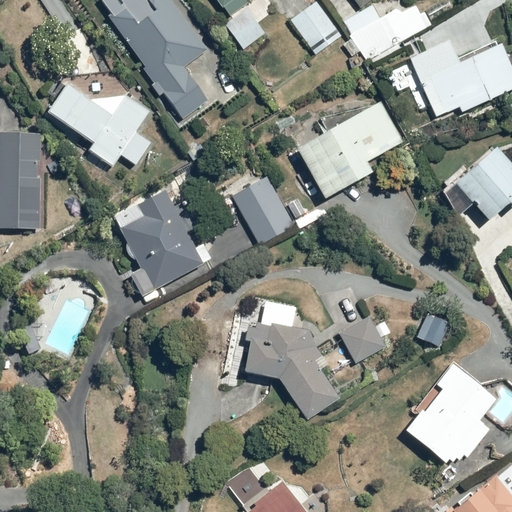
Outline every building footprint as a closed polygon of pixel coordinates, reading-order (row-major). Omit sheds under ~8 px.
[(144,0),(132,0),(113,17),(185,119),(214,98),(189,63),(207,51),(170,0),(152,0),(147,3),(144,0)] [(219,0),(231,15),(250,0),(219,0)] [(318,3),(294,20),(320,56),(344,38),(318,3)] [(375,4),(344,22),(355,39),(345,45),(352,57),(362,51),(368,62),(432,24),(426,14),(422,16),(416,6),(402,14),(398,7),(382,17),(375,4)] [(246,8),(225,23),(245,49),(266,34),(246,8)] [(432,50),(412,59),(438,116),(460,106),(463,113),(511,90),(511,64),(503,45),(463,64),(450,35),(430,44),(432,50)] [(115,114),(69,86),(52,113),(97,142),(91,151),(116,167),(123,156),(136,164),(133,168),(137,171),(153,145),(139,136),(153,113),(126,96),(115,114)] [(382,103),(299,147),(327,200),(376,174),(371,164),(405,146),(382,103)] [(0,228),(42,229),(42,134),(20,134),(20,127),(0,126),(0,228)] [(511,159),(502,147),(458,182),(489,220),(511,202),(511,203),(511,159)] [(268,175),(233,193),(262,248),(297,230),(268,175)] [(165,192),(117,216),(133,248),(129,250),(134,261),(139,259),(145,269),(132,275),(142,296),(214,261),(205,244),(199,248),(185,219),(180,222),(165,192)] [(95,308),(66,295),(46,340),(74,354),(95,308)] [(372,316),(341,333),(358,365),(389,349),(384,340),(395,334),(387,320),(377,326),(372,316)] [(253,342),(247,373),(261,376),(281,380),(310,422),(343,400),(324,371),(332,366),(308,330),(253,319),(249,341),(253,342)] [(459,365),(406,430),(449,465),(453,459),(457,463),(462,457),(467,462),(494,429),(485,422),(490,415),(509,431),(511,427),(511,402),(491,385),(487,389),(459,365)] [(247,511),(311,511),(284,478),(280,481),(263,459),(229,487),(247,511)] [(511,511),(511,463),(462,508),(456,501),(444,511),(511,511)]
